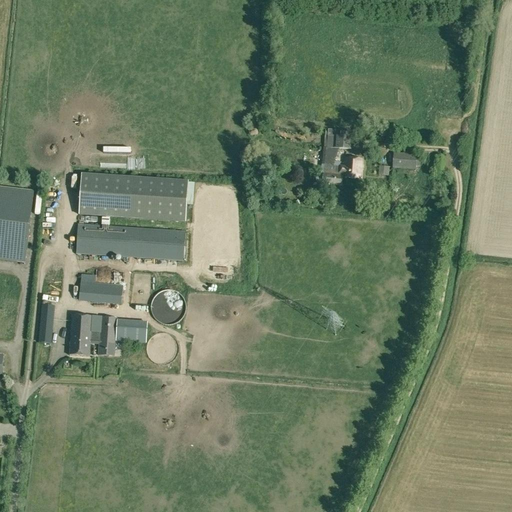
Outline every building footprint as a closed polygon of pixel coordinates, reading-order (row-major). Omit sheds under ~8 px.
[(323,148),(320,173),(317,172),(316,182),(322,183),(322,184),(342,186),(343,178),(362,180),(363,159),(345,158),(344,167),(339,167),(340,164),(334,163),(335,157),(337,157),(338,149),(350,150),(351,133),(342,133),(342,131),(328,130),(326,148),(323,148)] [(395,154),(394,168),(415,169),(415,166),(420,167),(420,159),(415,159),(416,156),(412,155),(395,154)] [(445,157),(436,156),(434,174),(443,175),(445,157)] [(379,167),(378,175),(388,176),(388,167),(379,167)] [(79,215),(185,222),(188,182),(81,175),(79,215)] [(0,187),(0,260),(27,264),(35,192),(0,187)] [(78,225),(76,255),(183,262),(185,232),(78,225)] [(81,275),(79,302),(121,306),(123,286),(95,284),(96,276),(81,275)] [(154,318),(157,322),(161,324),(168,326),(172,326),(178,323),(183,319),(185,314),(186,309),(185,304),(183,299),(178,294),(173,291),(169,291),(165,291),(161,292),(157,295),(154,299),(151,304),(151,309),(151,313),(154,318)] [(55,307),(41,306),(38,342),(52,344),(55,307)] [(90,344),(99,345),(98,356),(114,357),(115,342),(117,321),(117,319),(101,318),(100,333),(91,333),(92,317),(72,316),(69,356),(89,357),(90,344)] [(146,323),(117,321),(115,342),(145,344),(146,323)]
